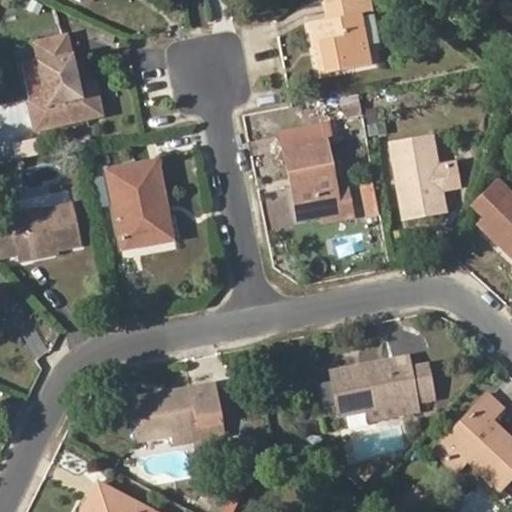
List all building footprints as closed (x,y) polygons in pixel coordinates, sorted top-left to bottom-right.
[(327,72),(369,64),(356,0),(344,0),(328,3),(326,3),(328,20),(318,22),(327,72)] [(319,73),(327,72),(318,22),(309,24),(319,73)] [(37,128),(99,116),(92,84),(75,88),(65,35),(36,40),(38,47),(47,97),(33,100),(31,101),(37,128)] [(38,47),(23,49),(33,100),(47,97),(38,47)] [(348,123),(363,120),(358,92),(343,95),(348,123)] [(337,212),(332,189),(324,142),(329,141),(327,126),(281,135),(285,152),(290,151),(300,202),(295,203),(298,219),(322,214),(337,212)] [(442,190),(458,186),(454,163),(437,167),(432,137),(388,145),(401,212),(444,204),(442,190)] [(285,152),(295,203),(300,202),(290,151),(285,152)] [(124,246),(160,240),(154,204),(162,203),(155,164),(108,172),(124,246)] [(477,223),(511,257),(511,194),(497,180),(478,201),(488,211),(482,217),(477,223)] [(323,221),(351,216),(345,186),(332,189),(337,212),(322,214),(323,221)] [(482,217),(488,211),(478,201),(473,206),(473,209),(482,217)] [(54,252),(80,246),(71,202),(9,215),(10,220),(0,221),(0,252),(1,258),(17,254),(18,260),(33,257),(31,252),(53,246),(54,252)] [(160,240),(169,239),(162,203),(154,204),(160,240)] [(402,219),(446,211),(444,204),(401,212),(402,219)] [(33,257),(54,252),(53,246),(31,252),(33,257)] [(409,365),(408,361),(382,365),(383,369),(409,365)] [(370,419),(417,409),(409,365),(383,369),(382,365),(349,371),(349,367),(330,370),(340,415),(368,410),(370,419)] [(201,438),(222,434),(213,384),(132,399),(140,438),(172,433),(199,428),(201,438)] [(465,456),(498,487),(511,471),(511,440),(489,418),(500,406),(486,393),(434,449),(454,469),(465,456)] [(172,433),(174,443),(201,438),(199,428),(172,433)] [(483,489),(459,511),(490,511),(498,505),(484,490),(491,483),(470,462),(463,469),(483,489)] [(151,511),(96,483),(80,511),(151,511)]
